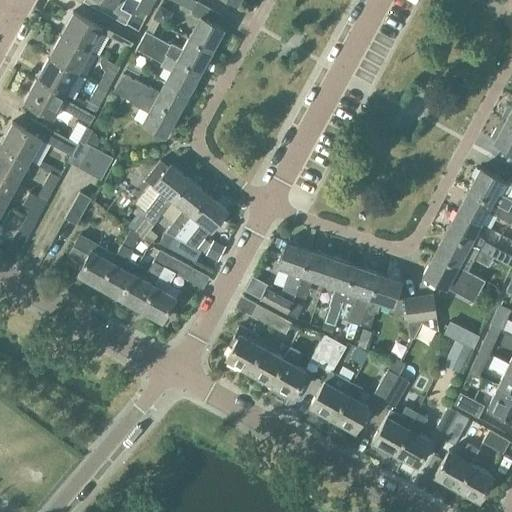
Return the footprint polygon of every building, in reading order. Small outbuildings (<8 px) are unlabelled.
[(194,0),(173,0),(192,10),(197,1),(194,0)] [(73,12),(60,34),(90,50),(102,28),(73,12)] [(199,17),(187,38),(211,51),(223,29),(199,17)] [(112,22),(111,23),(105,34),(129,47),(135,35),(112,22)] [(168,43),(146,31),(141,40),(200,72),(211,51),(187,38),(181,50),(168,43)] [(62,63),(78,72),(90,50),(60,34),(48,56),(62,63)] [(200,72),(141,40),(136,49),(162,64),(160,68),(169,73),(164,81),(188,93),(200,72)] [(48,56),(36,78),(65,94),(78,72),(62,63),(48,56)] [(110,61),(98,83),(108,88),(120,66),(110,61)] [(122,73),(117,82),(176,115),(188,93),(164,81),(159,91),(149,85),(148,87),(122,73)] [(53,117),(59,107),(90,124),(96,112),(95,112),(85,106),(65,95),(65,94),(36,78),(23,101),(53,117)] [(176,115),(117,82),(113,91),(134,103),(133,105),(147,112),(141,123),(165,136),(176,115)] [(85,106),(95,112),(108,88),(98,83),(85,106)] [(511,107),(508,106),(503,117),(507,119),(506,120),(511,123),(511,107)] [(511,123),(506,120),(495,142),(511,150),(511,123)] [(0,143),(0,146),(28,162),(41,139),(11,123),(0,143)] [(86,127),(79,139),(85,143),(92,130),(86,127)] [(47,142),(71,155),(77,143),(53,130),(47,142)] [(71,155),(67,162),(78,167),(90,145),(85,143),(79,139),(77,143),(71,155)] [(78,167),(89,173),(101,151),(90,145),(78,167)] [(0,146),(0,174),(16,184),(28,162),(0,146)] [(101,151),(89,173),(100,179),(112,157),(101,151)] [(142,215),(146,218),(154,224),(172,201),(189,179),(169,163),(167,167),(160,161),(145,179),(161,191),(142,215)] [(480,168),(469,190),(492,202),(492,203),(500,207),(511,213),(511,199),(498,192),(504,181),(480,168)] [(51,172),(38,196),(48,201),(60,177),(51,172)] [(16,184),(0,174),(0,203),(4,206),(16,184)] [(183,209),(166,232),(175,237),(208,194),(189,179),(172,201),(183,209)] [(469,190),(458,211),(481,224),(492,203),(492,202),(469,190)] [(92,199),(80,192),(65,219),(76,226),(92,199)] [(208,194),(175,237),(177,237),(196,247),(210,230),(227,209),(208,194)] [(38,196),(26,218),(36,223),(48,201),(38,196)] [(511,213),(500,207),(496,216),(511,224),(511,222),(511,213)] [(446,232),(479,249),(483,241),(484,239),(475,235),(481,224),(458,211),(446,232)] [(36,223),(26,218),(15,239),(24,244),(36,223)] [(146,218),(135,232),(140,235),(144,238),(154,224),(146,218)] [(130,229),(122,244),(132,249),(140,235),(135,232),(130,229)] [(165,232),(159,243),(169,248),(171,249),(177,237),(175,237),(166,232),(165,232)] [(446,232),(435,253),(468,271),(474,258),(479,249),(446,232)] [(67,255),(82,264),(76,274),(98,286),(112,260),(113,261),(116,255),(79,234),(67,255)] [(177,237),(171,249),(196,262),(201,250),(196,247),(177,237)] [(275,245),(283,248),(286,241),(277,238),(275,245)] [(217,241),(209,256),(218,260),(225,246),(217,241)] [(310,249),(286,241),(277,268),(289,272),(281,295),(290,300),(292,302),(295,294),(310,249)] [(511,256),(483,241),(479,249),(494,257),(493,258),(511,267),(511,265),(511,256)] [(112,260),(98,286),(119,298),(134,272),(124,267),(133,250),(132,249),(122,244),(116,255),(113,261),(112,260)] [(298,283),(309,287),(312,279),(323,283),(333,257),(310,249),(298,283)] [(479,249),(474,258),(489,266),(493,258),(494,257),(479,249)] [(171,255),(160,250),(154,260),(154,261),(164,267),(171,255)] [(468,271),(435,253),(424,275),(447,287),(459,293),(470,272),(468,271)] [(171,255),(164,267),(175,273),(186,279),(193,267),(171,255)] [(333,257),(323,283),(335,287),(329,305),(330,306),(324,321),(335,325),(338,317),(343,301),(355,264),(333,257)] [(134,272),(119,298),(140,310),(164,267),(154,261),(144,278),(134,272)] [(355,264),(343,301),(353,305),(355,305),(358,295),(369,298),(369,299),(378,272),(355,264)] [(164,267),(140,310),(161,322),(179,290),(169,284),(175,273),(164,267)] [(369,298),(365,308),(377,312),(380,302),(392,306),(401,280),(378,272),(369,299),(369,298)] [(281,295),(266,287),(260,298),(284,311),(290,300),(281,295)] [(418,297),(421,321),(438,330),(433,295),(418,297)] [(421,321),(418,297),(404,299),(409,335),(414,337),(421,321)] [(292,302),(290,300),(284,311),(296,318),(301,307),(292,302)] [(353,305),(343,301),(338,317),(348,320),(353,305)] [(273,327),(279,316),(257,304),(252,315),(273,327)] [(500,305),(491,325),(501,329),(510,309),(500,305)] [(365,308),(360,324),(370,327),(375,311),(365,308)] [(291,323),(279,316),(273,327),(285,334),(291,323)] [(229,344),(232,345),(225,358),(248,370),(262,345),(265,339),(239,325),(229,344)] [(357,346),(368,349),(374,332),(363,328),(357,346)] [(464,342),(473,347),(479,335),(469,331),(464,342)] [(480,349),(490,354),(497,338),(487,333),(480,349)] [(320,366),(335,340),(324,335),(310,361),(320,366)] [(262,345),(248,370),(269,382),(284,357),(271,350),(274,344),(265,339),(262,345)] [(335,340),(320,366),(331,373),(346,347),(335,340)] [(455,341),(450,353),(465,360),(470,348),(455,341)] [(287,398),(289,393),(291,395),(306,369),(295,363),(302,351),(290,345),(284,357),(269,382),(279,388),(277,392),(287,398)] [(369,353),(357,346),(350,357),(363,364),(369,353)] [(480,349),(469,372),(479,376),(490,354),(480,349)] [(511,363),(508,362),(498,385),(511,391),(511,363)] [(388,369),(373,395),(383,401),(398,375),(388,369)] [(335,373),(330,383),(324,380),(310,405),(331,417),(352,383),(335,373)] [(383,401),(394,407),(409,381),(398,375),(383,401)] [(352,383),(331,417),(342,423),(340,427),(350,432),(352,429),(354,430),(368,405),(358,399),(363,389),(352,383)] [(511,391),(498,385),(487,408),(511,419),(511,391)] [(484,405),(460,393),(459,393),(454,405),(478,416),(484,405)] [(443,438),(458,411),(448,406),(433,433),(443,438)] [(371,446),(382,452),(384,447),(394,453),(417,412),(406,407),(401,416),(389,409),(372,440),(374,441),(371,446)] [(458,411),(443,438),(455,445),(463,431),(470,418),(458,411)] [(417,412),(394,453),(416,465),(430,439),(420,434),(428,419),(417,412)] [(489,429),(482,442),(503,453),(510,441),(489,429)] [(468,442),(460,456),(448,449),(434,475),(457,487),(471,462),(472,462),(479,448),(468,442)] [(471,462),(457,487),(479,500),(493,474),(472,462),(471,462)] [(114,507),(120,511),(134,511),(138,507),(122,496),(114,507)]
